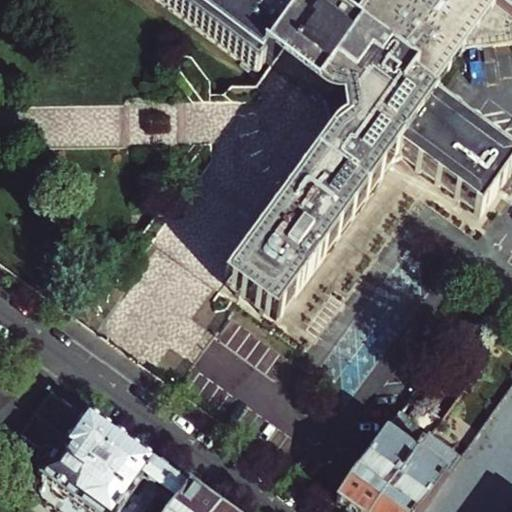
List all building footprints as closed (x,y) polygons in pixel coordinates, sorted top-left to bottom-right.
[(417,94),(429,76),(354,23),(349,31),(310,3),(312,0),(158,0),(245,62),(247,60),(299,101),(303,105),(308,119),(308,135),(302,153),(206,286),(259,322),(377,154),(388,150),(471,211),(508,160),(417,94)] [(511,0),(371,0),(354,23),(429,76),(468,22),(483,19),(492,7),(511,20),(511,0)] [(44,479),(87,420),(52,394),(20,437),(44,455),(38,463),(39,475),(44,479)] [(42,482),(83,511),(153,511),(162,501),(176,511),(190,493),(87,420),(44,479),(42,482)] [(342,511),(380,511),(430,442),(400,421),(337,508),(342,511)] [(430,442),(380,511),(426,511),(460,464),(430,442)] [(176,511),(215,511),(190,493),(176,511)]
